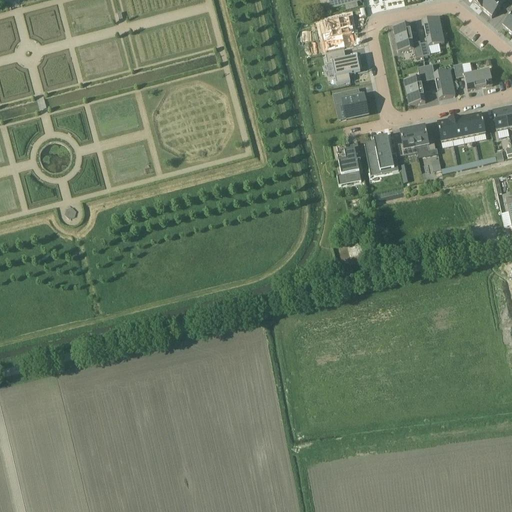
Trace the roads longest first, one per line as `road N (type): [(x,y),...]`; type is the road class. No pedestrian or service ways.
road 1 (unclassified): [(0,373),(511,246)]
road 2 (residential): [(389,122),(373,33),(380,22),(452,8),(511,55)]
road 3 (residential): [(389,122),(511,93)]
